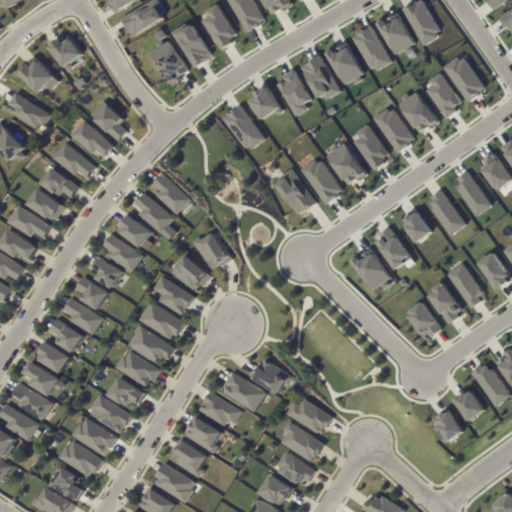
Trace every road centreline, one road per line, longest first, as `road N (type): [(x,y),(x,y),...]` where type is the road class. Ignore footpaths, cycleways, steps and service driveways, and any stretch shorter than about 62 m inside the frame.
road 1 (residential): [(455,0),(257,64),(210,92),(108,191),(0,358)]
road 2 (residential): [(511,107),(303,259),(422,375),(511,312)]
road 3 (residential): [(232,323),(208,346),(98,511)]
road 4 (residential): [(441,511),(367,448),(324,511)]
road 5 (residential): [(72,0),(125,85),(170,129)]
